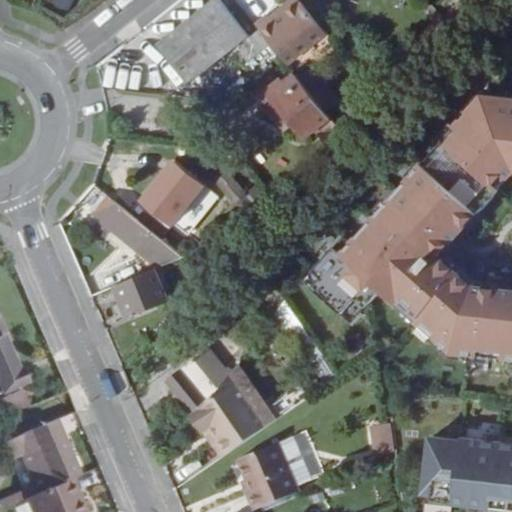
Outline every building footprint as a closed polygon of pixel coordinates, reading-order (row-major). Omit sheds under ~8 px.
[(237,48),(250,63),(273,46),(261,31),(251,38),(221,0),(217,0),(159,46),(189,85),(237,48)] [(273,23),(300,2),(298,0),(293,0),(270,19),(273,23)] [(481,0),(462,0),(449,16),(458,26),(481,0)] [(261,31),(273,46),(289,65),(326,36),(300,2),(273,23),(270,19),(268,17),(257,25),(261,31)] [(296,75),(285,83),(271,95),(296,126),(308,141),(317,135),(334,120),(296,75)] [(271,95),(285,83),(281,78),(257,98),(286,134),(296,126),(271,95)] [(511,511),(511,100),(500,99),(500,106),(480,104),(458,129),(461,132),(449,146),(453,149),(433,172),(426,166),(354,246),(346,239),(316,272),(324,280),(315,290),(344,316),(358,300),(369,309),(384,292),(400,306),(403,302),(422,320),(419,323),(455,355),(511,361),(511,445),(465,440),(465,442),(434,439),(427,494),(458,498),(457,504),(511,510),(511,511)] [(334,120),(317,135),(335,157),(351,142),(334,120)] [(199,222),(218,197),(208,189),(209,188),(175,162),(145,201),(176,226),(187,213),(199,222)] [(248,195),(228,171),(216,180),(236,204),(248,195)] [(285,201),(277,194),(271,202),(279,208),(285,201)] [(186,259),(110,198),(96,218),(160,270),(186,259)] [(170,300),(158,271),(119,287),(131,317),(170,300)] [(0,393),(26,384),(20,370),(17,371),(3,338),(8,332),(0,314),(0,393)] [(194,414),(210,401),(201,389),(211,381),(195,362),(168,384),(193,415),(194,414)] [(259,407),(235,372),(227,383),(248,414),(259,407)] [(263,431),(271,425),(259,407),(248,414),(227,383),(221,392),(210,401),(194,414),(206,432),(212,428),(229,453),(260,432),(263,431)] [(51,491),(74,481),(81,478),(58,420),(28,433),(51,491)] [(392,427),(373,430),(378,459),(397,452),(392,427)] [(206,432),(223,458),(229,453),(212,428),(206,432)] [(301,492),(280,443),(240,460),(254,492),(249,494),(256,511),(301,492)] [(87,511),(74,481),(51,491),(26,501),(30,511),(87,511)]
